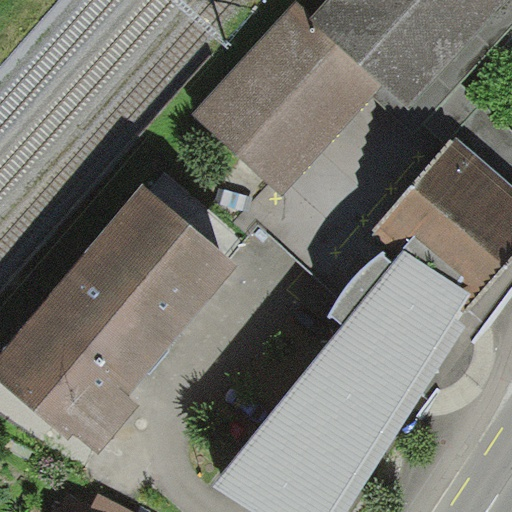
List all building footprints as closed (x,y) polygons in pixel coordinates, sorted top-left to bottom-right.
[(511,0),(327,0),(309,21),(292,6),(194,115),(281,195),(373,94),(410,133),(511,21),(511,0)] [(511,256),(511,203),(444,148),(372,234),(466,312),(511,256)] [(239,267),(144,186),(0,356),(0,382),(69,441),(76,434),(97,452),(137,405),(128,398),(239,267)] [(335,511),(467,314),(398,258),(207,492),(238,511),(335,511)] [(86,511),(136,511),(98,491),(86,511)]
